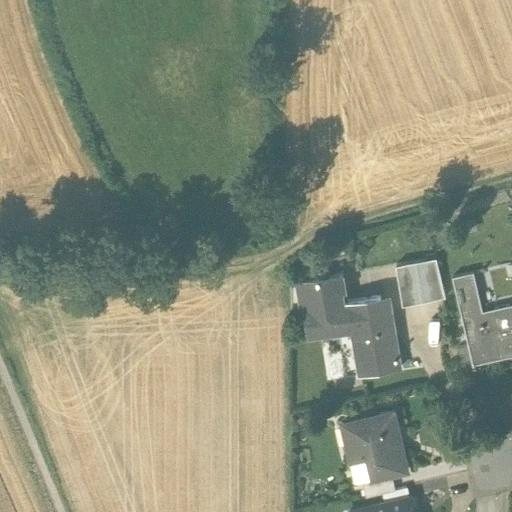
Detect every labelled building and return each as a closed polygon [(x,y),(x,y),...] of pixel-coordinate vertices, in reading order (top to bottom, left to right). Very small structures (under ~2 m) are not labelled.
[(404,304),(446,297),(436,258),(396,265),(404,304)] [(475,273),(455,278),(472,353),(490,349),(491,354),(511,348),(511,304),(483,311),(475,273)] [(365,372),(402,365),(394,324),(385,326),(380,297),(317,308),(321,331),(357,325),(365,372)] [(392,473),(408,469),(394,410),(344,421),(352,457),(368,453),(373,476),(373,477),(392,473)] [(373,477),(373,476),(362,479),(366,494),(396,487),(392,473),(373,477)] [(411,511),(409,499),(352,511),(411,511)]
